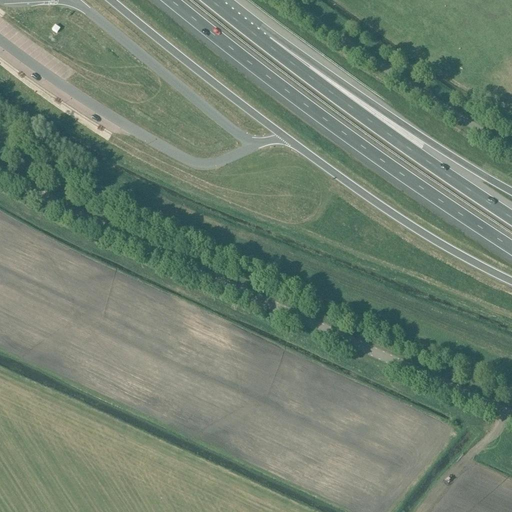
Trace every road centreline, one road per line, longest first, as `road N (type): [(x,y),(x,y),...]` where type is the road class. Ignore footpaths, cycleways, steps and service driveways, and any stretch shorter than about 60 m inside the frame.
road 1 (tertiary): [(511,416),(68,210),(0,170)]
road 2 (motorway): [(171,0),(387,165),(511,248)]
road 3 (motorway): [(511,218),(214,6)]
road 4 (motorway): [(511,194),(273,36),(214,6)]
road 5 (unclassified): [(511,156),(286,0)]
road 6 (motorway): [(289,139),(393,214),(511,282)]
